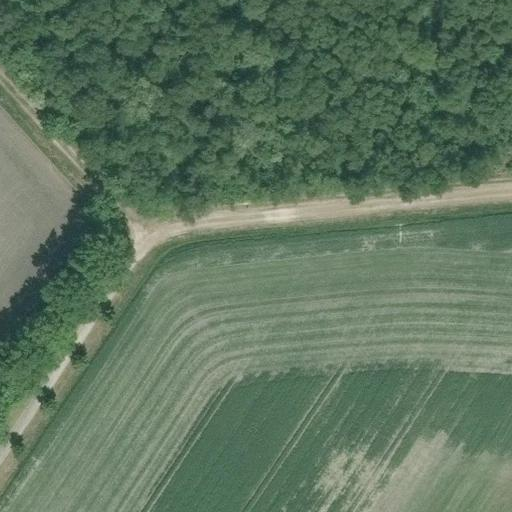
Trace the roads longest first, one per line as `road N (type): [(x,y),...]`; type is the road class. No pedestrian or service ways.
road 1 (track): [(40,398),(146,238),(170,227),(511,190)]
road 2 (track): [(0,74),(146,238)]
